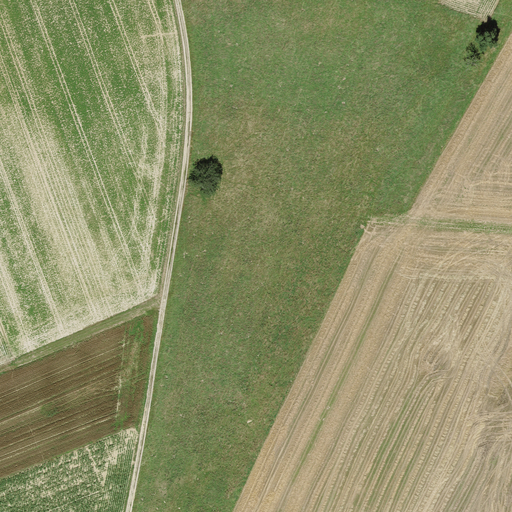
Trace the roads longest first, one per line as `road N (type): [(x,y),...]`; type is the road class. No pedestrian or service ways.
road 1 (track): [(128,511),(197,107),(189,0)]
road 2 (track): [(0,368),(166,300)]
